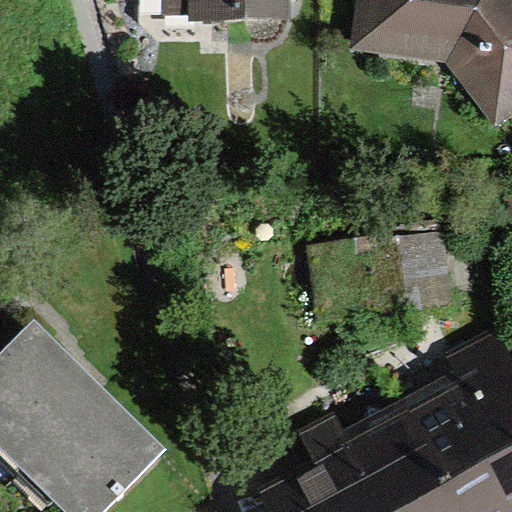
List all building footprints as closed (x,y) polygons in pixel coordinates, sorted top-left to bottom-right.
[(162,0),(162,15),(185,15),(185,23),(292,23),(291,0),(162,0)] [(511,0),(355,0),(349,55),(451,67),(495,126),(511,113),(511,0)] [(317,316),(455,308),(451,236),(313,243),(317,316)] [(0,357),(0,447),(67,511),(104,511),(164,450),(32,324),(0,357)] [(235,472),(257,511),(511,511),(511,358),(510,359),(496,334),(447,361),(456,377),(347,436),(336,417),(235,472)]
